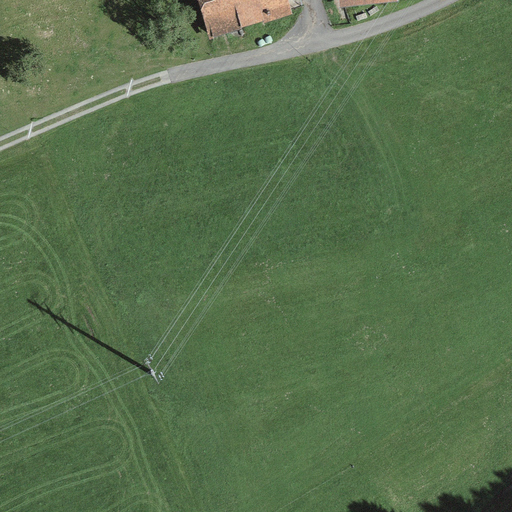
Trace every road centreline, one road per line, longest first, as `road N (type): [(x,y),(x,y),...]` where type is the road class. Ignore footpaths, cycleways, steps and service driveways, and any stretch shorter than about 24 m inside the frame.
road 1 (unclassified): [(442,0),(316,43),(168,75)]
road 2 (track): [(0,144),(168,75)]
